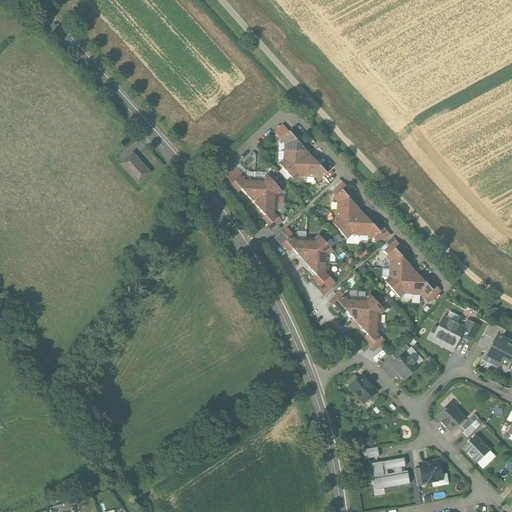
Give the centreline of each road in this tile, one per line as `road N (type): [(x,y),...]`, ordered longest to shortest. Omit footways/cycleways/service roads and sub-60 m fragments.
road 1 (track): [(222,0),(460,265),(511,302)]
road 2 (residential): [(205,193),(281,117),(294,121),(447,286)]
road 3 (tertiary): [(205,193),(34,0)]
road 4 (residential): [(245,250),(264,237),(352,347)]
road 5 (tertiary): [(312,383),(245,250)]
road 6 (tertiary): [(341,511),(312,383)]
road 7 (residential): [(312,383),(356,358),(411,413)]
